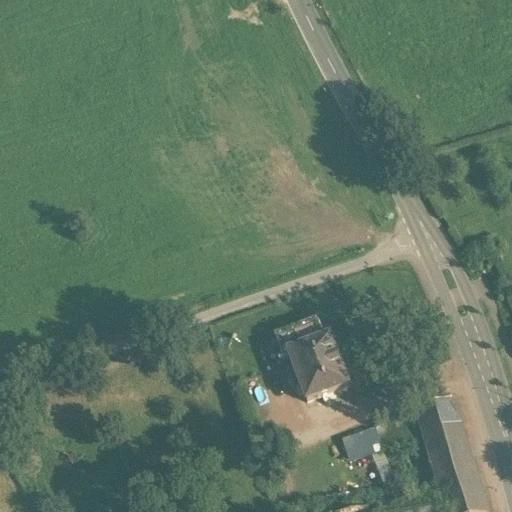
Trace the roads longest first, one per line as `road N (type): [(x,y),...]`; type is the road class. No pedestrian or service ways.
road 1 (tertiary): [(511,497),(488,391),(433,249),(301,0)]
road 2 (track): [(0,391),(433,249)]
